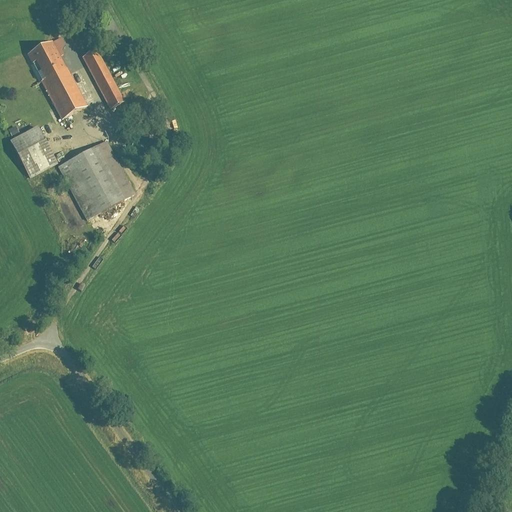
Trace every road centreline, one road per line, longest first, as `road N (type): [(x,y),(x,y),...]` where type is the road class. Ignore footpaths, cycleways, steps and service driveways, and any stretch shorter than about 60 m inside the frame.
road 1 (track): [(61,350),(53,333),(145,188),(49,0)]
road 2 (residential): [(0,364),(46,342),(61,350),(176,511)]
